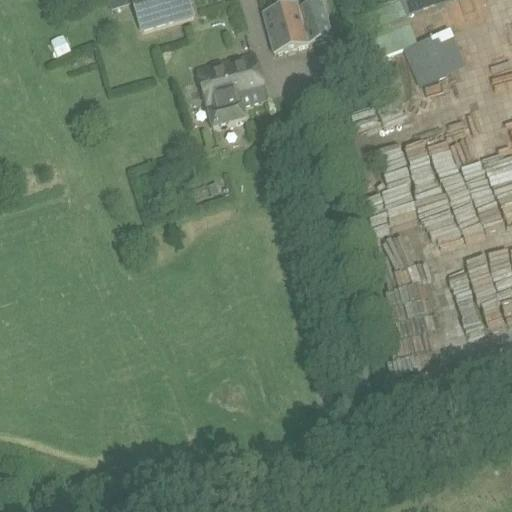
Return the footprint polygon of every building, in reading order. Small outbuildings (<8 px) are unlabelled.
[(194,20),(187,0),(129,0),(141,36),(194,20)] [(323,6),(302,12),(301,7),(264,17),(275,58),(333,43),(323,6)] [(431,46),(404,58),(417,90),(444,79),(431,46)] [(461,46),(449,50),(458,74),(470,70),(461,46)] [(256,58),(199,71),(214,132),(248,124),(244,109),(267,104),(256,58)] [(381,102),(371,72),(360,75),(370,105),(381,102)] [(354,76),(340,79),(347,107),(361,103),(354,76)] [(411,104),(410,116),(423,117),(424,104),(411,104)] [(451,191),(469,187),(465,170),(447,174),(451,191)] [(418,178),(419,193),(445,192),(444,176),(418,178)] [(415,191),(395,199),(400,212),(420,203),(415,191)] [(427,220),(452,219),(451,200),(426,201),(427,220)] [(477,282),(496,278),(493,265),(474,270),(477,282)] [(457,298),(478,290),(469,268),(448,276),(457,298)]
